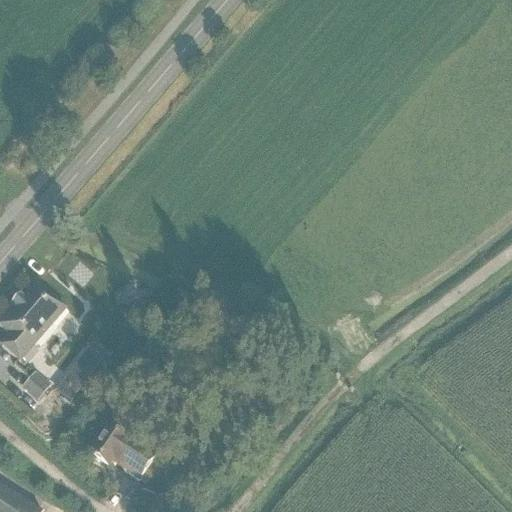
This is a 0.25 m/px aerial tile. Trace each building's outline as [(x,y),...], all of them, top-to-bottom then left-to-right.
[(65,311),(34,285),(21,300),(19,299),(10,309),(12,311),(0,324),(0,329),(9,337),(1,347),(20,364),(65,311)] [(97,349),(94,346),(93,345),(82,360),(98,372),(109,358),(97,349)] [(35,375),(22,390),(38,403),(51,389),(35,375)] [(108,469),(112,463),(139,482),(156,458),(109,426),(89,455),(108,469)] [(178,511),(181,506),(178,500),(167,496),(167,495),(144,486),(139,499),(162,508),(163,506),(178,511)] [(0,511),(35,511),(0,489),(0,511)]
